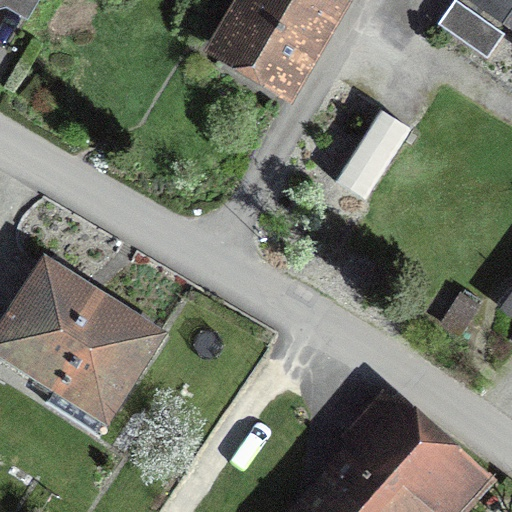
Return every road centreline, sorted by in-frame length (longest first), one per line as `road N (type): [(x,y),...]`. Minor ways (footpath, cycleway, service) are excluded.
road 1 (residential): [(511,463),(210,260)]
road 2 (residential): [(210,260),(375,0)]
road 3 (residential): [(210,260),(0,140)]
road 4 (track): [(311,322),(184,511)]
